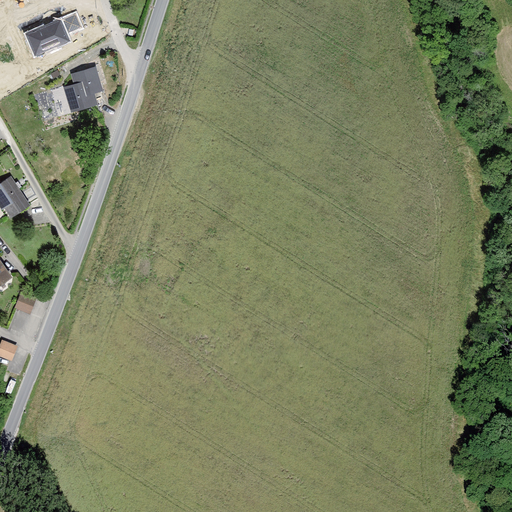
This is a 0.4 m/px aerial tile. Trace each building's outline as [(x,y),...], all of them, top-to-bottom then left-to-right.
[(60,21),(28,35),(36,54),(69,40),(60,21)] [(100,63),(71,73),(75,82),(64,86),(73,111),(98,102),(94,93),(109,88),(100,63)] [(11,174),(0,181),(0,208),(1,210),(4,208),(12,219),(33,205),(11,174)] [(0,282),(12,274),(0,258),(0,282)] [(22,292),(17,307),(33,312),(38,297),(22,292)]
